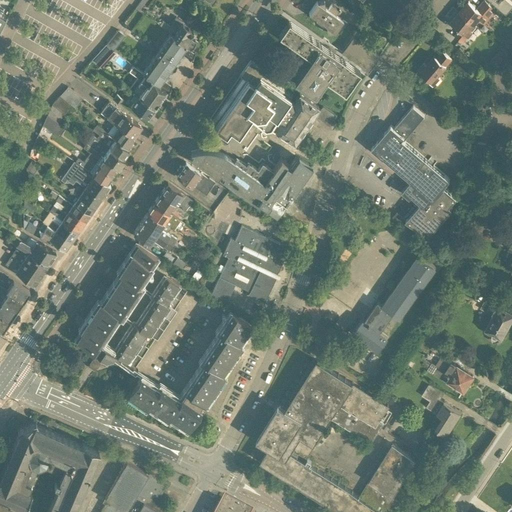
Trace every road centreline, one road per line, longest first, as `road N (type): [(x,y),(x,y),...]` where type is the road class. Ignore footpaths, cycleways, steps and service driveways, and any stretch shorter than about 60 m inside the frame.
road 1 (residential): [(215,466),(283,335),(366,96),(444,0)]
road 2 (secondary): [(1,380),(266,0)]
road 3 (residential): [(164,448),(1,380)]
road 4 (unknown): [(284,332),(369,383),(408,428)]
